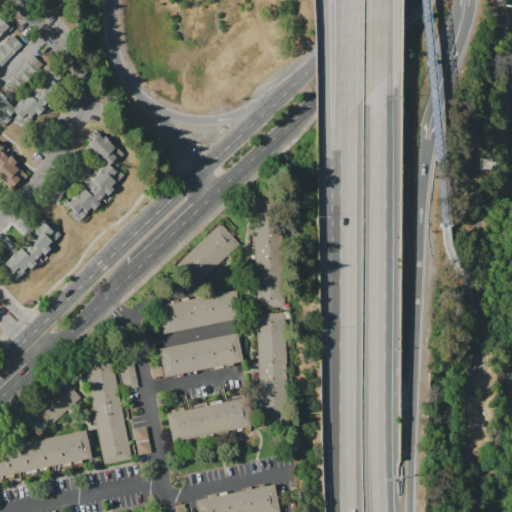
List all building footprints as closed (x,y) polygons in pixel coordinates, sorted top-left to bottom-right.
[(0,23),(3,20),(9,26),(0,35),(0,23)] [(0,68),(0,44),(6,38),(8,40),(12,36),(22,46),(0,68)] [(5,83),(32,55),(38,60),(28,71),(32,74),(24,82),(21,79),(11,89),(5,83)] [(48,71),(64,87),(36,116),(33,114),(29,118),(21,111),(16,116),(12,112),(7,118),(3,114),(0,117),(0,94),(14,107),(27,93),(31,97),(39,89),(35,85),(48,71)] [(62,203),(67,198),(70,201),(77,193),(78,194),(84,188),(87,191),(94,184),(91,180),(96,175),(95,174),(105,165),(85,146),(97,134),(101,138),(103,136),(114,147),(115,145),(123,154),(121,156),(122,158),(117,163),(116,162),(114,163),(112,161),(110,164),(114,168),(116,166),(125,174),(115,184),(113,183),(110,186),(112,189),(107,195),(110,198),(101,207),(98,204),(92,210),(91,209),(79,221),(70,212),(72,210),(70,208),(69,210),(62,203)] [(0,146),(2,148),(0,150),(8,158),(10,156),(16,162),(13,165),(17,168),(18,167),(28,177),(14,192),(0,178),(0,146)] [(80,175),(71,165),(82,154),(91,163),(80,175)] [(69,188),(59,178),(64,173),(75,182),(69,188)] [(58,201),(46,190),(54,182),(59,187),(60,186),(65,190),(61,194),(62,196),(58,201)] [(254,193),(281,193),(286,306),(257,307),(254,193)] [(14,225),(24,214),(34,223),(29,229),(31,231),(28,235),(26,232),(24,234),(14,225)] [(43,222),(48,227),(51,225),(61,235),(52,244),(50,242),(47,245),(50,248),(44,255),(46,258),(38,266),(35,264),(29,270),(26,267),(23,271),(24,272),(16,281),(5,270),(8,267),(3,263),(14,252),(15,253),(20,248),(25,252),(32,244),(28,240),(33,234),(32,233),(43,222)] [(220,224),(231,236),(232,234),(242,244),(192,292),(171,269),(220,224)] [(6,254),(0,248),(0,239),(5,234),(15,244),(6,254)] [(238,291),(244,317),(161,334),(155,306),(158,306),(238,290),(238,291)] [(257,314),(285,313),(288,426),(259,427),(257,314)] [(158,349),(236,333),(241,362),(239,362),(163,376),(158,349)] [(83,358),(110,353),(130,460),(103,465),(83,358)] [(138,387),(123,390),(118,363),(132,360),(138,387)] [(152,378),(150,368),(160,366),(162,376),(152,378)] [(60,377),(80,398),(37,437),(16,415),(60,377)] [(166,414),(248,397),(254,426),(171,442),(166,414)] [(146,427),(148,440),(135,442),(133,429),(146,427)] [(0,447),(85,431),(90,458),(0,475),(0,447)] [(135,442),(148,440),(151,453),(138,455),(135,442)] [(197,511),(195,500),(273,484),(278,511),(197,511)]
